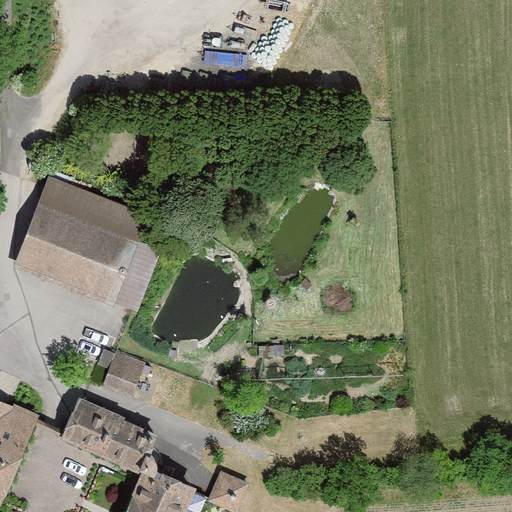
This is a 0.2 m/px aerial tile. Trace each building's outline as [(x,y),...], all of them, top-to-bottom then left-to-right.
[(137,312),(161,250),(138,242),(149,213),(46,174),(12,265),(137,312)] [(145,370),(113,357),(100,390),(132,402),(145,370)] [(0,491),(34,417),(0,401),(0,491)] [(151,456),(147,455),(154,440),(135,432),(138,426),(77,401),(61,439),(139,472),(121,511),(179,511),(192,484),(156,469),(157,465),(156,462),(154,458),(151,456)] [(208,501),(232,511),(237,511),(250,484),(221,472),(208,501)]
